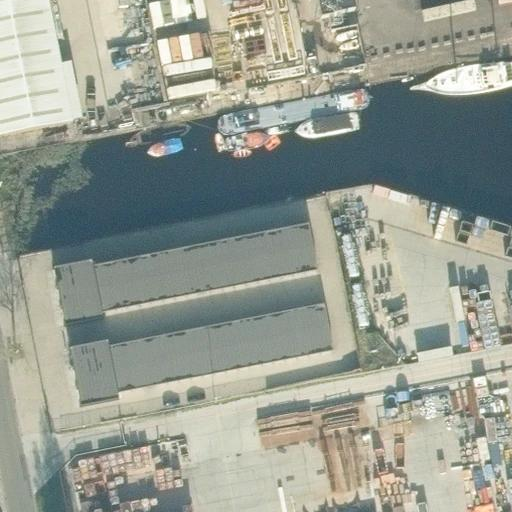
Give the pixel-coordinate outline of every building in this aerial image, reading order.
[(0,0),(0,136),(72,123),(47,0),(0,0)] [(316,0),(320,19),(356,12),(353,0),(316,0)] [(276,22),(278,71),(310,69),(308,21),(276,22)] [(300,251),(313,248),(308,225),(296,227),(300,251)] [(296,227),(284,230),(289,253),(300,251),(296,227)] [(289,253),(284,230),(272,232),(277,255),(289,253)] [(272,232),(261,234),(265,258),(277,255),(272,232)] [(265,258),(261,234),(249,236),(253,260),(265,258)] [(249,236),(237,239),(242,262),(253,260),(249,236)] [(225,241),(230,265),(242,262),(237,239),(225,241)] [(213,243),(218,267),(230,265),(225,241),(213,243)] [(205,269),(218,267),(213,243),(201,246),(205,269)] [(190,248),(194,272),(205,269),(201,246),(190,248)] [(178,250),(183,274),(194,272),(190,248),(178,250)] [(300,251),(305,274),(317,272),(313,248),(300,251)] [(166,253),(171,276),(183,274),(178,250),(166,253)] [(293,276),(305,274),(300,251),(289,253),(293,276)] [(159,279),(171,276),(166,253),(154,255),(159,279)] [(281,279),(293,276),(289,253),(277,255),(281,279)] [(143,257),(147,281),(159,279),(154,255),(143,257)] [(265,258),(270,281),(281,279),(277,255),(265,258)] [(136,283),(147,281),(143,257),(131,260),(136,283)] [(258,283),(270,281),(265,258),(253,260),(258,283)] [(119,262),(124,286),(136,283),(131,260),(119,262)] [(246,286),(258,283),(253,260),(242,262),(246,286)] [(96,281),(93,267),(92,261),(52,269),(56,288),(96,281)] [(107,264),(112,288),(124,286),(119,262),(107,264)] [(242,262),(230,265),(234,288),(246,286),(242,262)] [(98,291),(112,288),(107,264),(93,267),(96,281),(98,291)] [(223,290),(234,288),(230,265),(218,267),(223,290)] [(210,293),(223,290),(218,267),(205,269),(210,293)] [(205,269),(194,272),(199,295),(210,293),(205,269)] [(194,272),(183,274),(187,297),(199,295),(194,272)] [(183,274),(171,276),(175,300),(187,297),(183,274)] [(163,302),(175,300),(171,276),(159,279),(163,302)] [(147,281),(152,304),(163,302),(159,279),(147,281)] [(98,291),(96,281),(56,288),(60,308),(99,300),(98,291)] [(136,283),(140,307),(152,304),(147,281),(136,283)] [(136,283),(124,286),(129,309),(140,307),(136,283)] [(124,286),(112,288),(117,311),(129,309),(124,286)] [(99,300),(102,314),(117,311),(112,288),(98,291),(99,300)] [(99,300),(60,308),(64,328),(103,320),(102,314),(99,300)] [(316,331),(328,329),(324,305),(311,308),(316,331)] [(311,308),(300,310),(304,333),(316,331),(311,308)] [(288,312),(292,336),(304,333),(300,310),(288,312)] [(276,315),(281,338),(292,336),(288,312),(276,315)] [(264,317),(269,341),(281,338),(276,315),(264,317)] [(257,343),(269,341),(264,317),(252,319),(257,343)] [(241,322),(245,345),(257,343),(252,319),(241,322)] [(229,324),(234,347),(245,345),(241,322),(229,324)] [(222,350),(234,347),(229,324),(217,326),(222,350)] [(205,329),(210,352),(222,350),(217,326),(205,329)] [(194,331),(198,354),(210,352),(205,329),(194,331)] [(316,331),(321,355),(333,352),(328,329),(316,331)] [(182,333),(187,357),(198,354),(194,331),(182,333)] [(309,357),(321,355),(316,331),(304,333),(309,357)] [(175,359),(187,357),(182,333),(170,336),(175,359)] [(297,359),(309,357),(304,333),(292,336),(297,359)] [(170,336),(158,338),(163,361),(175,359),(170,336)] [(281,338),(285,362),(297,359),(292,336),(281,338)] [(147,340),(151,364),(163,361),(158,338),(147,340)] [(269,341),(273,364),(285,362),(281,338),(269,341)] [(139,366),(151,364),(147,340),(135,343),(139,366)] [(257,343),(262,366),(273,364),(269,341),(257,343)] [(111,361),(109,348),(107,342),(68,349),(72,368),(111,361)] [(128,368),(139,366),(135,343),(123,345),(128,368)] [(245,345),(250,369),(262,366),(257,343),(245,345)] [(123,345),(109,348),(111,361),(113,371),(128,368),(123,345)] [(234,347),(238,371),(250,369),(245,345),(234,347)] [(226,373),(238,371),(234,347),(222,350),(226,373)] [(210,352),(215,376),(226,373),(222,350),(210,352)] [(198,354),(203,378),(215,376),(210,352),(198,354)] [(191,380),(203,378),(198,354),(187,357),(191,380)] [(175,359),(179,382),(191,380),(187,357),(175,359)] [(168,385),(179,382),(175,359),(163,361),(168,385)] [(115,380),(113,371),(111,361),(72,368),(76,388),(115,380)] [(151,364),(156,387),(168,385),(163,361),(151,364)] [(139,366),(144,389),(156,387),(151,364),(139,366)] [(128,368),(132,392),(144,389),(139,366),(128,368)] [(118,395),(132,392),(128,368),(113,371),(115,380),(118,395)] [(115,380),(76,388),(80,408),(119,400),(118,395),(115,380)]
